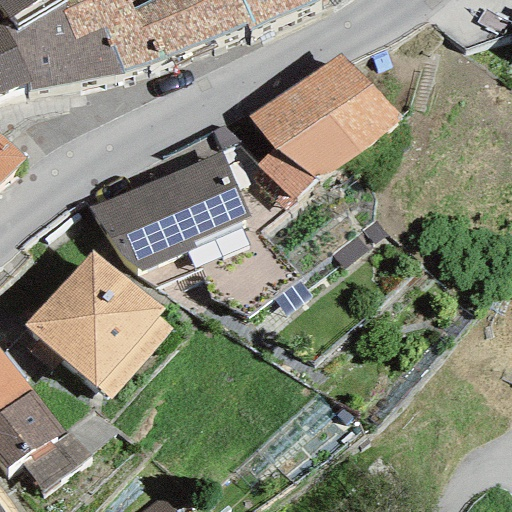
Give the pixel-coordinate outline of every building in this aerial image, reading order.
[(0,0),(0,95),(27,85),(122,70),(303,0),(141,0),(130,6),(127,0),(0,0)] [(395,118),(337,47),(248,119),(274,150),(258,163),(289,203),(395,118)] [(0,173),(24,155),(0,130),(0,173)] [(223,150),(85,209),(140,271),(248,215),(223,150)] [(162,309),(92,247),(22,324),(35,336),(25,347),(49,368),(61,355),(108,397),(170,327),(157,315),(162,309)] [(84,459),(0,349),(0,463),(3,468),(13,456),(41,492),(84,459)]
